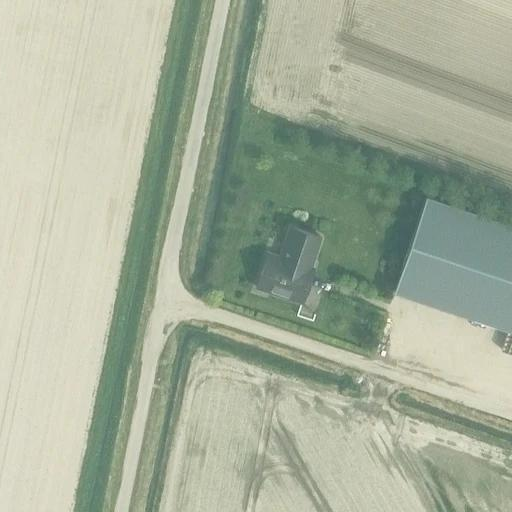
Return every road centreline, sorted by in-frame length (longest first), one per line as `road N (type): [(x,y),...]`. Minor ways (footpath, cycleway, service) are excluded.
road 1 (unclassified): [(120,511),(220,0)]
road 2 (track): [(511,414),(162,297)]
